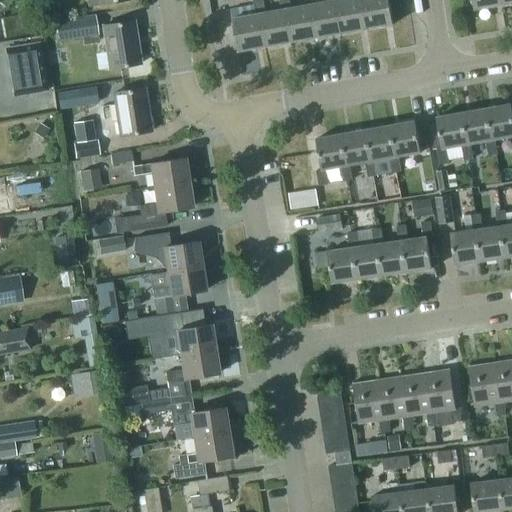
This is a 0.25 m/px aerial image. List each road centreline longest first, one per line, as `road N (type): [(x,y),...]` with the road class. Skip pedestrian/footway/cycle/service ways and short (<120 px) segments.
road 1 (residential): [(276,348),(236,110)]
road 2 (residential): [(276,348),(511,312)]
road 3 (residential): [(236,110),(443,73)]
road 4 (residential): [(299,511),(276,348)]
road 5 (residential): [(236,110),(208,114),(193,105),(170,0)]
